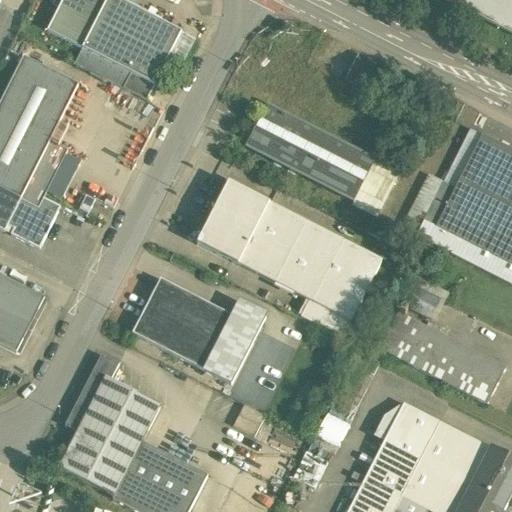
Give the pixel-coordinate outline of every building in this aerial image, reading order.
[(63,0),(46,33),(82,51),(108,0),(63,0)] [(146,16),(113,0),(108,0),(82,51),(130,76),(153,88),(181,34),(160,24),(146,16)] [(511,0),(441,0),(511,35),(511,0)] [(78,88),(23,60),(0,105),(0,192),(20,202),(49,144),(78,88)] [(367,87),(383,96),(396,72),(381,64),(367,87)] [(153,88),(130,76),(123,90),(146,102),(153,88)] [(146,102),(113,86),(102,107),(135,124),(146,102)] [(328,140),(266,109),(246,148),(307,180),(308,180),(328,140)] [(469,131),(423,223),(435,229),(482,138),(469,131)] [(511,153),(482,138),(435,229),(511,268),(511,153)] [(328,140),(308,180),(354,203),(374,164),(328,140)] [(49,144),(20,202),(38,211),(43,201),(67,153),(49,144)] [(269,206),(228,186),(197,246),(237,267),(269,206)] [(20,202),(0,192),(0,232),(4,234),(20,202)] [(94,203),(86,198),(79,211),(88,215),(94,203)] [(38,211),(20,202),(4,234),(39,252),(60,209),(43,201),(38,211)] [(381,264),(269,206),(237,267),(308,303),(349,324),(350,325),(381,264)] [(0,278),(0,347),(16,356),(44,301),(0,278)] [(232,319),(160,282),(131,337),(204,374),(232,319)] [(405,308),(431,320),(440,302),(414,290),(405,308)] [(349,324),(308,303),(300,319),(341,340),(349,324)] [(232,319),(204,374),(230,387),(265,319),(239,306),(232,319)] [(407,314),(401,311),(399,317),(404,319),(407,314)] [(399,317),(397,316),(379,352),(487,407),(505,371),(404,319),(399,317)] [(101,357),(64,429),(77,435),(105,380),(110,382),(118,367),(101,357)] [(378,368),(357,357),(352,368),(373,378),(378,368)] [(368,389),(373,378),(352,368),(346,378),(368,389)] [(362,400),(368,389),(346,378),(341,389),(342,390),(362,400)] [(110,382),(105,380),(77,435),(59,471),(114,499),(141,445),(160,408),(110,382)] [(357,410),(362,400),(342,390),(337,400),(357,410)] [(439,426),(403,407),(348,511),(395,511),(401,501),(401,500),(439,426)] [(265,418),(244,408),(233,429),(254,440),(265,418)] [(320,438),(339,448),(350,429),(331,418),(320,438)] [(478,446),(439,426),(401,500),(401,501),(423,511),(504,511),(506,508),(471,490),(482,470),(469,463),(478,446)] [(273,427),(266,445),(300,457),(306,439),(273,427)] [(232,434),(218,457),(235,466),(248,443),(232,434)] [(190,511),(207,479),(141,445),(114,499),(112,503),(130,511),(190,511)] [(511,496),(511,463),(478,446),(469,463),(482,470),(471,490),(506,508),(511,496)]
